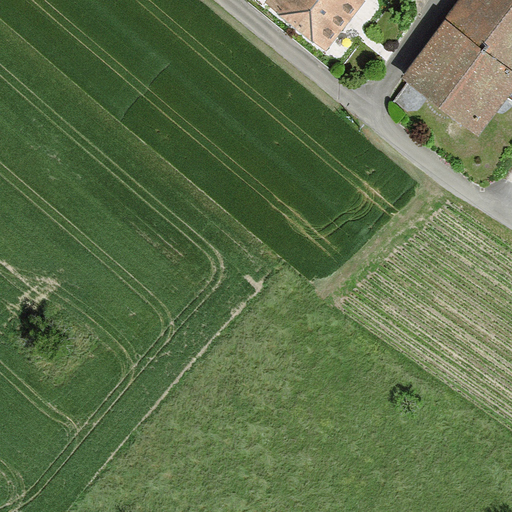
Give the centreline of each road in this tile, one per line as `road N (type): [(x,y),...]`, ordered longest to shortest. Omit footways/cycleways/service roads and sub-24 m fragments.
road 1 (residential): [(511,218),(364,111)]
road 2 (residential): [(364,111),(227,0)]
road 3 (unclassified): [(364,111),(440,0)]
